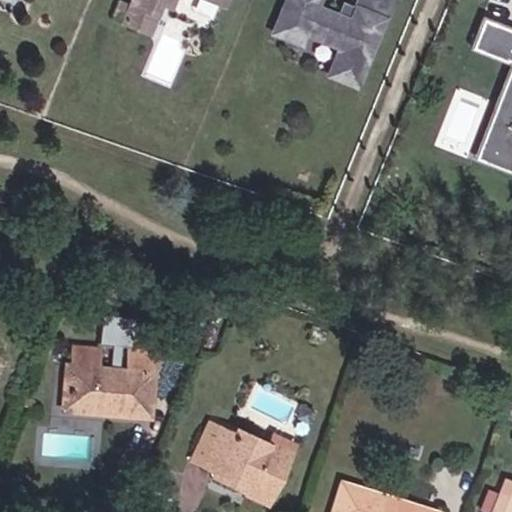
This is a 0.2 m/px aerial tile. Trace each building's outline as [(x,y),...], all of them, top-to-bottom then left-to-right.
[(127,14),(132,0),(118,0),(115,9),(127,14)] [(150,25),(159,5),(147,0),(132,0),(127,14),(150,25)] [(285,0),(278,17),(308,30),(310,25),(343,39),(338,50),(341,51),(338,60),(346,64),(345,66),(362,74),(393,0),(359,0),(356,7),(346,3),(343,9),(323,0),(285,0)] [(511,159),(511,29),(485,18),(473,46),(511,61),(511,68),(480,147),(511,159)] [(360,79),(362,74),(345,66),(346,64),(338,60),(341,51),(338,50),(331,67),(360,79)] [(330,72),(331,54),(312,53),(311,71),(330,72)] [(511,170),(511,167),(511,159),(480,147),(476,156),(511,170)] [(69,408),(154,417),(160,351),(134,348),(132,371),(103,369),(105,353),(75,350),(69,408)] [(189,459),(204,465),(217,430),(203,424),(189,459)] [(217,479),(270,502),(288,464),(262,454),(265,442),(241,430),(236,439),(217,430),(204,465),(219,472),(217,479)] [(288,464),(292,454),(265,442),(262,454),(288,464)] [(436,511),(346,483),(335,511),(436,511)] [(493,511),(502,511),(510,494),(500,491),(493,511)] [(502,511),(511,511),(511,494),(510,494),(502,511)]
